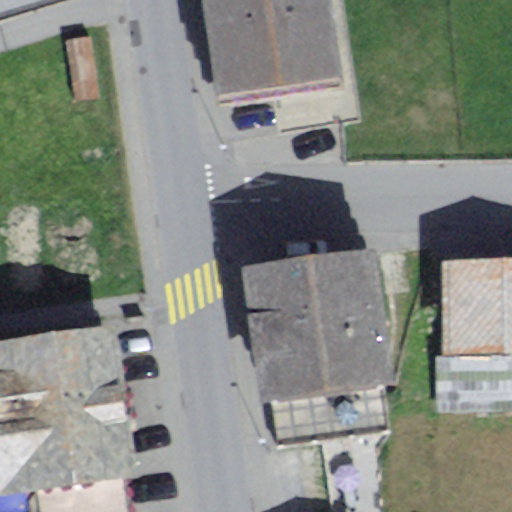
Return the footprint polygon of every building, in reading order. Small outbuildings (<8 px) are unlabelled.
[(317,0),(193,0),(209,105),(331,87),(317,0)] [(367,266),(240,280),(255,411),(268,409),(382,396),(367,266)] [(511,272),(437,273),(439,361),(431,361),(432,423),(511,421),(511,272)] [(105,344),(0,357),(0,511),(28,511),(27,501),(124,488),(105,344)] [(382,396),(268,409),(275,458),(389,444),(382,396)] [(127,511),(124,488),(27,501),(28,511),(127,511)]
